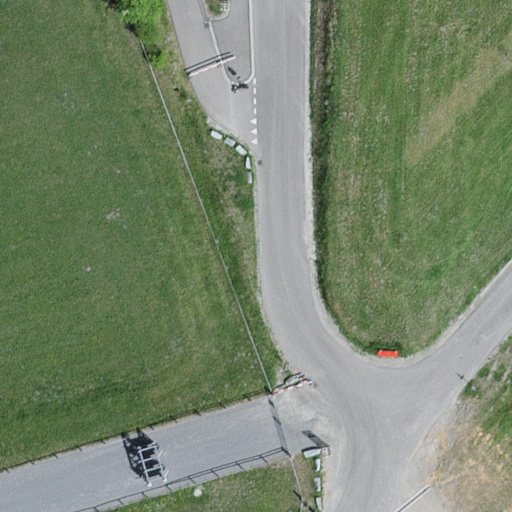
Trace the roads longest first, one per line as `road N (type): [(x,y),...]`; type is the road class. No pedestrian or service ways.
road 1 (track): [(187,0),(219,102),(279,115),(290,300),(306,345),(364,407),(406,434)]
road 2 (track): [(406,434),(511,306)]
